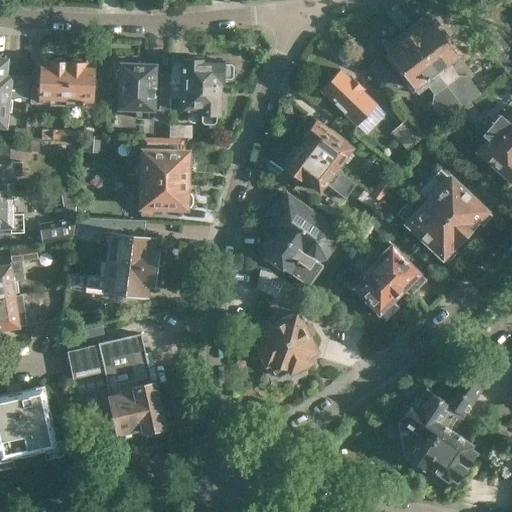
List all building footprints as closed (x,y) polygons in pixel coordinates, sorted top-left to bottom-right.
[(424,15),(404,31),(461,108),(468,102),(480,93),(466,77),(458,76),(457,77),(446,62),(456,55),(433,22),(431,24),(424,15)] [(511,54),(489,23),(476,33),(505,72),(511,78),(511,54)] [(404,31),(383,46),(389,55),(388,56),(417,94),(427,86),(433,94),(432,94),(431,104),(444,121),(458,110),(461,108),(404,31)] [(30,101),(66,103),(68,62),(65,61),(63,58),(57,58),(54,60),(48,60),(48,62),(41,61),(40,85),(31,85),(30,101)] [(4,77),(6,60),(0,59),(0,96),(8,98),(8,99),(28,100),(29,79),(4,77)] [(66,103),(83,104),(92,104),(94,64),(86,64),(86,62),(82,62),(80,59),(74,59),(71,62),(68,62),(66,103)] [(170,84),(221,86),(221,82),(224,82),(224,80),(231,81),(233,78),(234,70),(231,67),(224,66),(224,63),(203,62),(203,60),(184,59),(184,63),(171,63),(170,77),(170,84)] [(152,110),(155,66),(119,64),(119,69),(114,71),(114,79),(118,82),(116,107),(134,108),(134,119),(147,119),(147,110),(152,110)] [(348,78),(340,70),(320,90),(356,125),(367,135),(387,114),(376,105),(361,90),(362,89),(350,77),(348,78)] [(511,78),(505,72),(484,90),(480,93),(468,102),(511,142),(511,78)] [(170,77),(170,74),(160,73),(159,110),(169,110),(169,99),(170,94),(170,89),(170,84),(170,77)] [(170,89),(170,92),(170,94),(169,99),(180,100),(180,101),(182,102),(182,110),(198,110),(197,114),(200,114),(200,121),(203,124),(213,125),(215,122),(215,115),(218,115),(220,87),(221,87),(221,86),(170,84),(170,89)] [(511,142),(468,102),(461,108),(458,110),(462,117),(486,138),(476,149),(509,180),(510,178),(511,179),(511,142)] [(307,137),(302,143),(337,169),(353,147),(315,119),(303,135),(307,137)] [(406,123),(394,133),(409,150),(421,140),(406,123)] [(170,138),(192,138),(191,126),(170,125),(170,138)] [(42,139),(64,140),(65,130),(64,129),(42,130),(42,139)] [(64,140),(77,140),(77,129),(64,129),(65,130),(64,140)] [(137,165),(136,178),(186,180),(187,168),(191,168),(193,164),(193,158),(191,154),(187,154),(187,151),(168,151),(168,139),(142,138),(141,165),(137,165)] [(23,140),(23,151),(39,151),(39,140),(23,140)] [(355,184),(336,170),(337,169),(302,143),(285,167),(300,178),(302,176),(321,190),(326,182),(345,196),(355,184)] [(22,174),(22,162),(0,162),(0,193),(10,193),(10,174),(22,174)] [(419,191),(427,199),(462,234),(474,221),(480,226),(490,216),(472,199),(477,194),(469,186),(464,191),(449,176),(448,178),(437,167),(428,177),(430,179),(419,191)] [(136,178),(136,181),(136,191),(139,191),(139,207),(140,207),(140,215),(152,215),(153,208),(186,209),(186,207),(190,207),(192,204),(192,198),(190,193),(186,193),(186,180),(136,178)] [(371,195),(380,201),(390,188),(381,181),(371,195)] [(11,213),(10,193),(0,193),(0,232),(23,232),(23,213),(11,213)] [(264,224),(265,225),(264,226),(264,227),(263,228),(263,230),(263,231),(263,232),(263,233),(263,234),(264,235),(264,236),(265,237),(267,238),(258,250),(307,286),(322,265),(317,262),(324,253),(326,255),(334,244),(332,242),(335,238),(333,229),(286,194),(279,203),(276,201),(266,215),(269,217),(264,224)] [(427,199),(414,213),(404,203),(395,212),(405,222),(404,223),(445,262),(455,252),(449,246),(462,234),(427,199)] [(398,232),(389,223),(382,216),(377,211),(367,221),(389,242),(398,232)] [(387,211),(382,216),(389,223),(395,217),(387,211)] [(75,217),(39,223),(42,244),(72,239),(75,217)] [(161,268),(164,250),(158,249),(160,239),(143,236),(146,220),(75,217),(73,234),(72,239),(91,242),(107,244),(105,260),(161,268)] [(360,254),(398,294),(406,286),(411,291),(423,280),(418,275),(420,273),(390,243),(378,255),(369,245),(360,254),(360,253),(360,254)] [(38,259),(36,245),(36,244),(9,248),(12,270),(20,268),(19,262),(38,259)] [(360,254),(360,253),(351,245),(343,258),(351,266),(352,265),(359,273),(347,285),(376,315),(378,313),(383,318),(395,307),(390,302),(398,294),(360,254)] [(86,276),(86,277),(85,287),(101,289),(101,290),(146,296),(148,284),(159,286),(161,268),(105,260),(102,278),(86,276)] [(0,296),(14,295),(9,263),(0,264),(0,296)] [(260,269),(256,288),(262,290),(286,303),(290,297),(297,301),(303,290),(270,272),(260,269)] [(0,328),(18,326),(14,295),(0,296),(0,328)] [(118,318),(133,315),(134,304),(120,302),(118,318)] [(306,364),(309,363),(305,356),(316,351),(297,312),(257,332),(261,340),(255,343),(257,346),(254,352),(257,357),(263,359),(265,363),(267,362),(272,372),(279,375),(288,370),(290,372),(294,370),(299,372),(305,369),(306,364)] [(32,339),(63,331),(64,319),(29,324),(32,339)] [(478,323),(483,328),(487,324),(482,319),(478,323)] [(160,430),(159,426),(162,425),(161,422),(168,420),(171,417),(169,406),(164,403),(157,404),(152,381),(150,382),(139,332),(98,344),(80,348),(76,328),(63,331),(67,350),(65,351),(71,378),(104,371),(118,435),(144,430),(145,434),(150,435),(157,433),(160,430)] [(434,394),(431,392),(425,388),(413,405),(410,403),(408,407),(403,406),(399,412),(402,416),(397,421),(402,454),(410,460),(410,464),(414,467),(419,466),(423,468),(426,464),(431,467),(432,474),(436,477),(442,475),(448,479),(450,476),(456,480),(475,454),(468,449),(471,445),(445,426),(449,420),(454,425),(481,387),(453,367),(434,394)] [(21,390),(20,384),(6,387),(7,393),(0,394),(0,460),(58,448),(44,385),(21,390)] [(488,408),(492,425),(511,420),(508,404),(488,408)] [(511,431),(507,432),(493,426),(481,456),(495,463),(502,446),(511,446),(511,431)]
